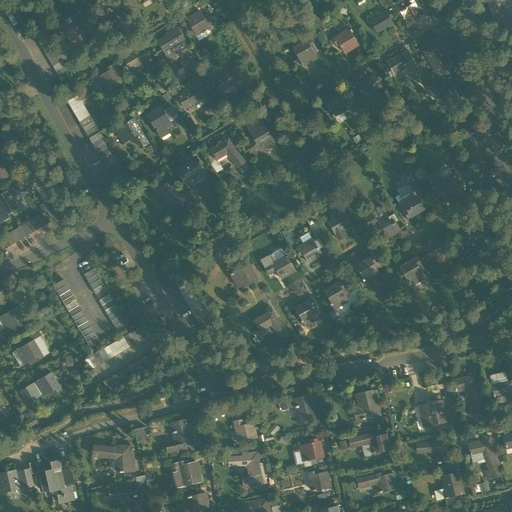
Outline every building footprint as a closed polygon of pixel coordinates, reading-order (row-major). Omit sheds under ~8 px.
[(104,18),(120,8),(115,0),(109,0),(102,4),(101,3),(97,6),(104,18)] [(420,8),(416,2),(415,0),(406,0),(396,6),(403,17),(415,10),(415,11),(420,8)] [(448,0),(441,4),(443,9),(452,4),(449,0),(448,0)] [(502,40),(506,40),(504,24),(503,24),(498,7),(495,0),(492,0),(489,1),(502,40)] [(104,18),(101,19),(106,28),(125,17),(120,8),(104,18)] [(425,16),(420,8),(415,11),(415,10),(403,17),(408,26),(425,16)] [(57,29),(66,45),(75,40),(73,36),(81,32),(83,35),(92,30),(80,11),(64,21),(66,24),(57,29)] [(186,20),(195,35),(212,26),(209,21),(207,23),(200,11),(186,20)] [(370,22),(376,33),(388,26),(389,27),(394,24),(386,12),(370,22)] [(313,20),(317,27),(322,24),(318,17),(313,20)] [(322,24),(317,27),(321,33),(326,30),(322,24)] [(215,31),(212,26),(195,35),(198,41),(215,31)] [(65,66),(62,61),(59,56),(56,51),(54,46),(51,42),(48,37),(45,32),(42,27),(37,30),(32,32),(35,37),(38,42),(41,47),(44,52),(47,57),(50,62),(53,67),(56,72),(65,66)] [(158,42),(168,58),(188,46),(177,28),(166,34),(167,37),(158,42)] [(339,44),(345,53),(358,45),(349,30),(332,40),(336,45),(339,44)] [(444,54),(451,49),(447,42),(444,44),(439,35),(425,44),(428,49),(424,52),(435,71),(442,66),(441,64),(442,64),(448,60),(446,57),(444,54)] [(292,48),(303,66),(317,57),(311,47),(313,45),(309,38),(292,48)] [(452,39),(447,42),(451,49),(456,46),(452,39)] [(123,58),(126,64),(128,68),(132,75),(137,72),(134,67),(146,60),(149,66),(154,62),(144,45),(138,48),(139,49),(128,56),(127,55),(123,58)] [(408,50),(404,53),(410,64),(406,67),(407,69),(416,64),(408,50)] [(386,62),(390,68),(394,74),(406,67),(410,64),(404,53),(392,60),(391,59),(386,62)] [(224,64),(227,69),(233,65),(230,60),(224,64)] [(97,77),(105,91),(122,81),(112,64),(105,69),(106,72),(97,77)] [(419,68),(416,64),(407,69),(409,73),(419,68)] [(56,72),(58,76),(68,70),(65,66),(56,72)] [(183,68),(172,74),(178,84),(186,79),(183,75),(186,73),(183,68)] [(213,80),(220,92),(236,82),(230,71),(218,78),(217,77),(213,80)] [(357,84),(364,96),(381,87),(374,75),(362,82),(361,81),(357,84)] [(186,92),(181,95),(188,107),(204,97),(198,86),(186,93),(186,92)] [(442,91),(447,103),(457,98),(452,88),(449,87),(442,91)] [(347,109),(343,103),(341,98),(344,97),(339,90),(323,100),(333,117),(334,116),(342,112),(347,109)] [(64,97),(67,102),(78,96),(75,91),(64,97)] [(183,110),(188,107),(181,95),(176,98),(183,110)] [(70,107),(80,101),(78,96),(67,102),(70,107)] [(80,101),(70,107),(74,112),(84,106),(80,101)] [(205,114),(214,111),(211,102),(202,105),(205,114)] [(175,114),(168,103),(147,115),(157,134),(158,133),(167,128),(172,125),(170,122),(168,119),(175,114)] [(74,112),(77,117),(87,111),(84,106),(74,112)] [(90,117),(87,111),(77,117),(80,123),(90,117)] [(346,119),(342,112),(334,116),(338,123),(346,119)] [(80,123),(83,128),(93,122),(90,117),(80,123)] [(246,127),(249,132),(263,124),(260,118),(246,127)] [(115,130),(123,144),(132,139),(134,142),(142,137),(132,120),(115,130)] [(83,128),(86,133),(96,127),(93,122),(83,128)] [(272,140),(263,124),(249,132),(255,142),(252,143),(256,150),(263,145),(272,140)] [(99,132),(96,127),(86,133),(88,138),(99,132)] [(167,128),(158,133),(160,138),(169,132),(167,128)] [(89,138),(92,143),(101,138),(98,133),(89,138)] [(457,139),(460,144),(470,138),(467,133),(457,139)] [(142,137),(134,142),(138,149),(146,144),(142,137)] [(226,154),(237,169),(244,163),(233,149),(225,137),(222,139),(224,141),(209,150),(215,160),(226,154)] [(92,143),(95,148),(104,142),(101,138),(92,143)] [(460,144),(463,149),(472,143),(470,138),(460,144)] [(95,148),(98,153),(107,147),(104,142),(95,148)] [(463,149),(466,154),(475,148),(472,143),(463,149)] [(98,153),(101,158),(110,152),(107,147),(98,153)] [(466,154),(469,159),(478,153),(475,148),(466,154)] [(101,158),(103,163),(113,157),(110,152),(101,158)] [(469,159),(472,164),(481,158),(478,153),(469,159)] [(103,163),(106,168),(116,162),(113,157),(103,163)] [(484,163),(481,158),(472,164),(475,169),(484,163)] [(178,169),(186,183),(203,173),(195,159),(178,169)] [(216,172),(223,169),(218,159),(211,162),(216,172)] [(0,179),(1,179),(2,181),(9,177),(0,161),(0,179)] [(106,168),(109,173),(119,167),(116,162),(106,168)] [(475,169),(477,173),(487,168),(484,163),(475,169)] [(109,173),(112,177),(122,172),(119,167),(109,173)] [(438,174),(443,182),(453,176),(448,168),(438,174)] [(443,182),(438,174),(436,170),(427,176),(433,188),(436,186),(443,182)] [(27,172),(11,182),(18,193),(34,184),(27,172)] [(124,177),(122,172),(112,177),(115,182),(124,177)] [(409,185),(415,181),(412,176),(406,179),(408,183),(396,190),(399,195),(395,198),(400,206),(402,205),(399,200),(413,192),(409,185)] [(441,189),(448,200),(462,192),(453,176),(443,182),(436,186),(439,190),(441,189)] [(409,185),(413,192),(417,198),(423,195),(415,181),(409,185)] [(153,189),(163,205),(178,196),(170,183),(161,188),(159,185),(153,189)] [(0,195),(0,222),(9,217),(7,214),(19,207),(16,203),(15,203),(11,197),(16,194),(12,189),(0,195)] [(185,204),(199,198),(195,189),(181,196),(185,204)] [(402,212),(407,219),(423,209),(417,198),(413,192),(399,200),(402,205),(405,210),(402,212)] [(39,206),(44,213),(45,212),(46,213),(49,212),(44,203),(39,206)] [(367,228),(370,226),(367,220),(373,216),(375,218),(385,212),(382,208),(379,209),(378,208),(372,212),(369,216),(362,220),(367,228)] [(40,215),(45,225),(51,222),(46,213),(45,212),(44,213),(40,215)] [(367,220),(370,226),(387,216),(385,212),(375,218),(373,216),(367,220)] [(328,222),(334,233),(342,229),(346,226),(347,228),(352,225),(345,213),(328,222)] [(40,215),(35,218),(40,228),(45,225),(40,215)] [(388,217),(393,225),(394,225),(393,224),(396,222),(392,215),(389,218),(388,217)] [(388,217),(387,216),(370,226),(374,232),(377,231),(382,240),(396,231),(393,225),(388,217)] [(36,231),(40,228),(35,218),(30,221),(36,231)] [(31,234),(36,231),(30,221),(25,224),(31,234)] [(463,230),(473,246),(483,240),(489,236),(487,232),(484,233),(477,222),(463,230)] [(26,237),(31,234),(25,224),(20,227),(26,237)] [(315,236),(321,234),(318,226),(312,229),(315,236)] [(21,240),(26,237),(20,227),(15,230),(21,240)] [(346,235),(342,229),(334,233),(338,239),(346,235)] [(16,242),(21,240),(15,230),(10,233),(16,242)] [(11,245),(16,242),(10,233),(5,236),(11,245)] [(6,248),(11,245),(5,236),(0,239),(6,248)] [(424,247),(431,260),(447,250),(441,238),(429,245),(424,247)] [(302,253),(307,263),(321,255),(312,239),(295,249),(299,255),(302,253)] [(488,248),(483,240),(473,246),(476,252),(478,254),(488,248)] [(488,248),(478,254),(480,259),(481,260),(491,253),(488,248)] [(473,264),(480,259),(478,254),(476,252),(468,256),(473,264)] [(286,255),(272,263),(269,265),(273,271),(275,270),(281,279),(295,271),(286,255)] [(268,274),(273,271),(269,265),(272,263),(268,256),(260,261),(268,274)] [(355,265),(366,283),(379,275),(373,265),(376,263),(372,256),(355,265)] [(424,277),(420,270),(418,266),(420,264),(416,257),(400,267),(410,285),(424,277)] [(230,274),(238,288),(249,282),(250,285),(258,281),(248,264),(230,274)] [(94,268),(84,274),(87,280),(97,274),(94,268)] [(97,274),(87,280),(90,285),(100,279),(97,274)] [(100,279),(90,285),(93,290),(103,284),(100,279)] [(175,284),(178,289),(187,284),(185,279),(175,284)] [(79,305),(76,300),(73,295),(70,290),(67,285),(64,280),(53,286),(56,291),(59,296),(62,301),(65,306),(69,311),(79,305)] [(324,291),(334,309),(348,301),(342,290),(344,288),(340,281),(324,291)] [(103,284),(93,290),(96,295),(106,289),(103,284)] [(178,289),(181,294),(190,289),(187,284),(178,289)] [(181,294),(184,299),(193,294),(190,289),(181,294)] [(99,300),(102,306),(112,299),(109,294),(99,300)] [(184,299),(187,304),(196,299),(193,294),(184,299)] [(187,304),(190,309),(199,303),(196,299),(187,304)] [(294,309),(305,326),(319,318),(312,307),(315,306),(311,299),(294,309)] [(102,306),(105,311),(115,305),(112,300),(102,306)] [(190,309),(193,314),(202,308),(199,303),(190,309)] [(105,311),(108,316),(118,310),(115,305),(105,311)] [(0,318),(8,332),(14,328),(16,331),(27,324),(18,308),(0,318)] [(193,314),(196,319),(205,313),(202,308),(193,314)] [(270,325),(282,339),(289,333),(277,321),(270,308),(266,310),(268,313),(254,322),(260,331),(270,325)] [(108,316),(111,321),(121,315),(118,310),(108,316)] [(100,341),(97,336),(94,331),(91,326),(88,321),(85,316),(82,311),(72,317),(75,322),(78,327),(81,332),(84,337),(87,342),(90,348),(100,341)] [(208,318),(205,313),(196,319),(198,324),(208,318)] [(111,321),(114,326),(124,320),(121,315),(111,321)] [(198,324),(201,329),(211,323),(208,318),(198,324)] [(127,325),(124,320),(114,326),(117,331),(127,325)] [(138,328),(133,331),(128,334),(123,337),(118,340),(114,343),(109,346),(104,349),(99,352),(94,355),(89,358),(95,368),(100,365),(105,362),(110,359),(115,356),(120,353),(125,350),(129,347),(134,344),(139,341),(144,338),(138,328)] [(17,351),(25,365),(31,361),(33,364),(44,358),(53,352),(43,335),(41,336),(38,331),(31,336),(34,341),(17,351)] [(152,352),(147,355),(142,358),(138,361),(133,364),(128,367),(123,370),(118,373),(113,376),(108,379),(103,382),(109,392),(114,389),(119,386),(124,383),(129,380),(134,377),(139,374),(144,371),(149,368),(153,366),(159,362),(152,352)] [(453,380),(454,385),(449,386),(450,393),(455,392),(468,389),(476,406),(483,403),(475,387),(474,384),(477,383),(474,371),(468,373),(469,376),(453,380)] [(39,392),(42,397),(48,393),(50,397),(61,390),(51,373),(34,383),(39,392)] [(511,377),(506,379),(505,374),(503,373),(491,375),(490,377),(491,382),(492,386),(491,386),(493,397),(495,397),(505,395),(506,394),(511,409),(511,377)] [(425,381),(426,387),(428,387),(436,385),(437,385),(436,378),(425,381)] [(31,397),(39,392),(34,383),(22,390),(25,396),(23,397),(27,403),(33,399),(31,397)] [(171,390),(173,403),(185,401),(185,400),(182,388),(171,390)] [(376,390),(371,391),(358,394),(359,398),(357,398),(359,408),(354,410),(356,421),(362,420),(380,416),(376,400),(378,399),(376,390)] [(316,418),(313,403),(311,395),(293,399),(295,407),(297,416),(299,426),(304,424),(303,421),(316,418)] [(505,395),(495,397),(497,404),(506,402),(505,395)] [(0,419),(9,414),(0,399),(0,419)] [(272,400),(264,402),(267,414),(274,412),(272,400)] [(282,402),(283,409),(288,408),(291,408),(289,400),(282,402)] [(441,400),(425,404),(419,406),(424,427),(426,427),(434,425),(436,425),(446,422),(444,411),(443,411),(441,400)] [(295,407),(291,408),(288,408),(290,418),(297,416),(295,407)] [(172,429),(174,438),(165,441),(167,450),(176,448),(181,447),(180,444),(193,441),(189,425),(188,416),(170,420),(172,429)] [(233,422),(238,443),(256,439),(253,423),(240,426),(239,420),(233,422)] [(268,432),(272,436),(279,428),(275,424),(268,432)] [(134,430),(137,441),(148,438),(146,427),(134,430)] [(373,437),(372,434),(348,439),(350,448),(361,445),(369,443),(372,454),(390,450),(386,434),(373,437)] [(511,434),(503,437),(506,448),(511,446),(511,434)] [(281,436),(278,442),(287,446),(290,440),(281,436)] [(500,475),(497,467),(490,451),(489,448),(491,448),(489,436),(483,437),(484,441),(468,445),(470,455),(482,453),(486,461),(490,469),(486,471),(490,480),(500,475)] [(300,450),(303,462),(310,460),(316,459),(323,457),(319,438),(306,441),(307,444),(299,446),(300,450)] [(435,451),(438,464),(449,461),(445,445),(449,444),(447,438),(435,441),(435,442),(433,443),(416,444),(416,452),(435,451)] [(347,440),(339,442),(340,450),(349,448),(347,440)] [(369,443),(361,445),(364,458),(372,456),(372,454),(369,443)] [(405,444),(399,449),(405,456),(411,452),(405,444)] [(120,472),(120,473),(123,472),(130,471),(129,453),(133,453),(132,445),(119,446),(119,448),(116,448),(94,446),(93,456),(116,458),(116,472),(120,472)] [(303,462),(300,450),(293,451),(296,466),(304,464),(303,462)] [(261,451),(259,451),(247,454),(248,456),(245,457),(228,457),(228,466),(247,465),(250,476),(242,478),(244,488),(263,484),(261,475),(257,458),(261,457),(263,457),(261,451)] [(482,453),(470,455),(472,465),(486,461),(482,453)] [(50,462),(52,469),(53,469),(54,472),(62,470),(60,459),(50,462)] [(36,462),(29,463),(30,469),(31,474),(38,473),(36,462)] [(178,463),(182,482),(200,478),(196,462),(183,465),(182,462),(178,463)] [(182,482),(178,463),(170,465),(175,488),(201,482),(200,478),(182,482)] [(324,463),(318,464),(319,471),(326,470),(324,463)] [(67,497),(68,501),(78,498),(75,485),(72,486),(72,484),(74,483),(71,468),(62,470),(54,472),(53,469),(52,469),(45,471),(46,474),(39,476),(40,478),(43,492),(51,490),(51,489),(56,487),(57,490),(61,489),(62,494),(63,498),(67,497)] [(18,472),(22,488),(34,485),(31,474),(30,469),(18,472)] [(0,485),(0,493),(0,495),(7,493),(7,491),(19,488),(15,471),(0,474),(0,478),(2,485),(0,485)] [(308,472),(313,492),(331,488),(327,471),(314,474),(313,471),(308,472)] [(379,473),(374,474),(377,484),(379,493),(397,489),(393,473),(380,476),(379,473)] [(443,491),(445,499),(449,498),(453,497),(463,494),(461,486),(457,473),(442,476),(445,488),(446,490),(443,491)] [(152,474),(145,476),(146,480),(147,485),(155,483),(152,474)] [(358,488),(377,484),(374,474),(356,479),(358,488)] [(487,481),(479,484),(481,493),(490,490),(487,481)] [(145,511),(144,505),(142,506),(138,490),(145,489),(143,483),(131,485),(125,486),(125,489),(109,490),(109,498),(128,497),(130,508),(131,509),(131,511),(145,511)] [(445,499),(443,491),(446,490),(445,488),(434,491),(436,501),(445,499)] [(404,490),(395,492),(397,500),(406,497),(404,490)] [(190,508),(191,511),(198,511),(209,508),(205,492),(187,496),(190,508)] [(63,498),(62,494),(57,495),(59,503),(68,501),(67,497),(63,498)] [(190,508),(187,496),(182,498),(184,510),(190,508)] [(258,510),(257,511),(269,511),(268,504),(271,503),(270,497),(260,499),(261,500),(256,502),(238,502),(239,511),(258,510)] [(507,511),(505,503),(499,504),(499,508),(483,511),(507,511)]
